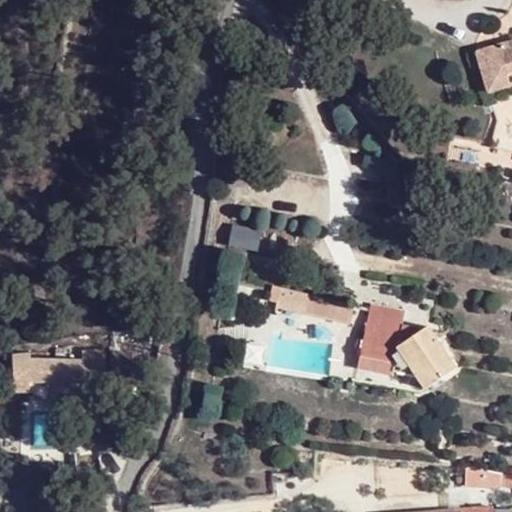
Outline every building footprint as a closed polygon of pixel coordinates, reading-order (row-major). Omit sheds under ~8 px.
[(511,39),(489,47),(498,75),(511,70),(511,39)] [(511,70),(498,75),(489,47),(478,51),(491,91),(511,84),(511,70)] [(511,159),(511,125),(500,123),(491,155),(511,159)] [(257,247),(257,233),(230,232),(229,246),(257,247)] [(280,294),(350,318),(356,301),(286,276),(280,294)] [(404,310),(370,303),(363,339),(362,348),(360,354),(393,360),(391,369),(409,373),(414,383),(439,371),(441,375),(459,366),(446,339),(453,336),(446,320),(421,332),(423,337),(421,338),(398,334),(400,325),(404,310)] [(400,325),(398,334),(421,338),(423,337),(421,332),(413,326),(400,325)] [(30,350),(12,352),(11,389),(28,389),(28,378),(68,380),(68,357),(49,356),(49,351),(30,350)] [(511,483),(511,474),(501,472),(500,481),(511,483)]
